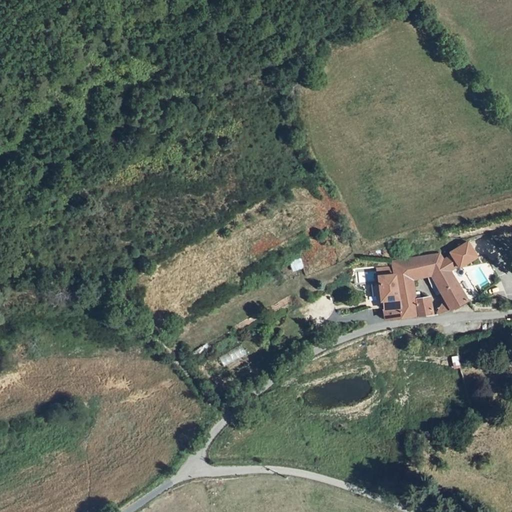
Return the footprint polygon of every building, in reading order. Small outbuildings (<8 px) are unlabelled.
[(449,251),(441,256),(447,267),(455,262),(456,264),(474,254),(465,239),(448,249),(449,251)] [(430,269),(448,306),(464,297),(447,267),(441,256),(439,252),(427,254),(430,269)] [(391,260),(392,264),(392,266),(393,274),(401,316),(415,314),(413,297),(411,277),(430,269),(427,254),(391,260)] [(300,258),(290,262),(293,271),(304,267),(300,258)] [(392,266),(374,269),(376,277),(393,274),(392,266)] [(385,319),(401,316),(393,274),(376,277),(377,283),(379,301),(384,300),(385,308),(382,309),(385,319)] [(419,296),(413,297),(415,314),(431,312),(428,295),(419,296)]
